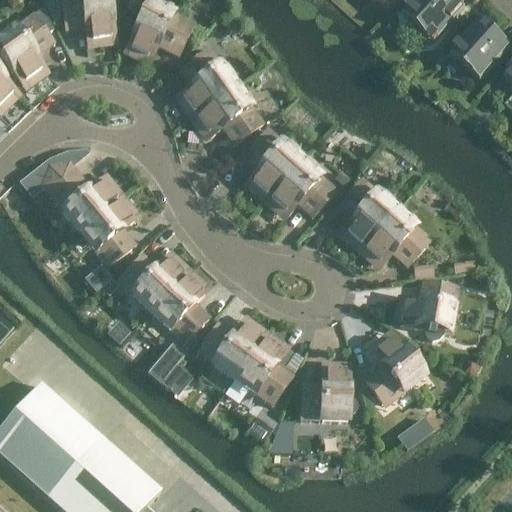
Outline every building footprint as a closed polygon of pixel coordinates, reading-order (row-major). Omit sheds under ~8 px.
[(116,12),(118,6),(113,0),(85,0),(60,4),(64,29),(77,27),(78,31),(85,30),(87,46),(114,41),(110,17),(116,12)] [(433,45),(465,9),(454,0),(419,0),(403,18),(433,45)] [(51,21),(61,19),(57,2),(47,4),(51,21)] [(146,11),(126,51),(150,63),(157,48),(178,58),(179,55),(180,55),(191,33),(146,11)] [(50,43),(36,22),(0,47),(0,58),(22,88),(43,72),(34,59),(42,53),(40,50),(50,43)] [(480,84),(509,52),(495,39),(497,37),(481,23),(451,58),(480,84)] [(216,72),(212,67),(216,64),(208,53),(180,73),(192,89),(179,99),(194,120),(235,90),(221,70),(216,73),(216,72)] [(0,109),(14,95),(0,80),(0,109)] [(262,128),(254,117),(249,120),(246,115),(246,114),(246,113),(250,111),(235,90),(194,120),(210,141),(222,132),(234,148),(262,128)] [(301,164),(282,147),(279,151),(278,150),(278,151),(273,147),(276,143),(266,134),(244,159),(259,172),(248,184),(267,201),(301,164)] [(335,195),(325,186),(321,190),(298,169),(298,168),(301,164),(267,201),(287,219),(298,207),(302,211),(312,220),(335,195)] [(117,204),(101,184),(89,194),(84,188),(81,191),(66,172),(52,174),(46,188),(82,232),(117,204)] [(393,217),(358,187),(341,206),(342,206),(339,209),(354,222),(343,234),(362,252),(393,217)] [(111,268),(131,252),(123,242),(126,240),(121,234),(134,224),(117,204),(82,232),(111,268)] [(427,248),(393,217),(362,252),(381,269),(392,257),(407,270),(409,267),(410,267),(427,248)] [(154,312),(185,279),(166,261),(155,273),(140,259),(117,284),(127,293),(131,290),(154,312)] [(96,295),(113,280),(101,266),(84,281),(96,295)] [(184,347),(208,322),(198,312),(197,313),(193,309),(204,297),(185,279),(154,312),(178,334),(174,338),(184,347)] [(443,337),(448,304),(454,305),(456,292),(422,286),(419,305),(403,303),(399,329),(423,334),(425,341),(431,345),(438,343),(443,337)] [(234,383),(263,342),(242,327),(232,340),(226,336),(224,339),(214,331),(199,352),(216,364),(213,368),(234,383)] [(421,377),(393,341),(372,357),(381,370),(373,376),(375,379),(365,387),(381,407),(421,377)] [(272,409),(291,381),(280,373),(275,370),(284,357),(263,342),(234,383),(254,397),(257,393),(263,397),(260,401),(272,409)] [(148,375),(182,400),(196,381),(177,367),(186,355),(171,344),(148,375)] [(348,374),(322,374),(321,390),(314,389),(314,393),(301,393),(300,418),(321,419),(321,424),(346,425),(346,420),(347,420),(354,416),(357,410),(354,403),(348,399),(348,374)] [(143,511),(159,495),(40,388),(0,432),(0,460),(58,511),(143,511)] [(423,418),(397,438),(408,452),(434,432),(423,418)]
